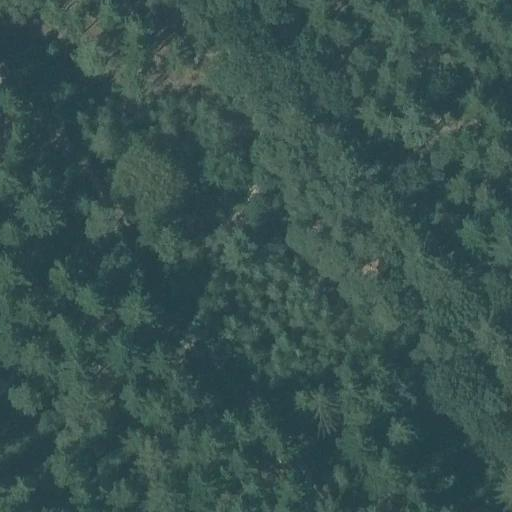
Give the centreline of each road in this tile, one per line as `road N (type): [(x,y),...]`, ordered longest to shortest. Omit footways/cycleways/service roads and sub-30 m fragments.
road 1 (track): [(301,511),(297,453),(195,353),(130,274),(114,248),(100,179),(0,80)]
road 2 (track): [(511,328),(298,88),(244,0)]
